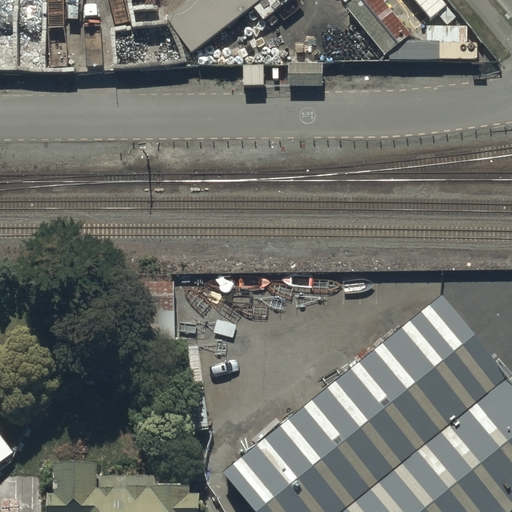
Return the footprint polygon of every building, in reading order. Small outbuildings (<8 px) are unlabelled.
[(196,0),(167,23),(192,55),(264,0),(196,0)] [(414,39),(381,0),(361,0),(348,11),(388,60),(414,39)] [(412,0),(433,24),(449,10),(439,0),(412,0)] [(323,64),(289,65),(290,88),(323,87),(323,64)] [(175,341),(175,284),(131,285),(132,342),(175,341)] [(511,511),(511,396),(435,302),(222,474),(253,511),(511,511)] [(96,480),(96,470),(56,470),(56,499),(49,499),(49,511),(200,511),(200,499),(194,499),(194,489),(176,489),(176,479),(96,480)]
